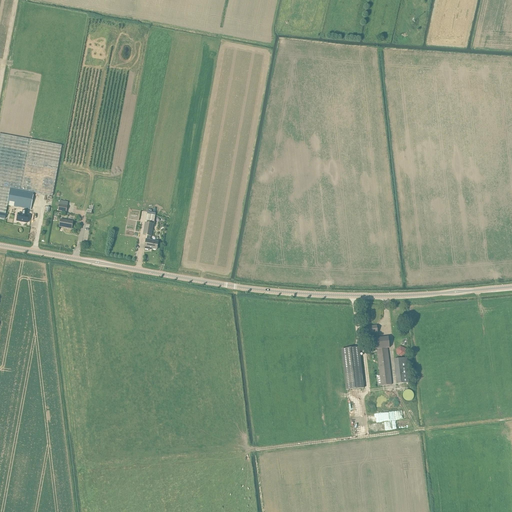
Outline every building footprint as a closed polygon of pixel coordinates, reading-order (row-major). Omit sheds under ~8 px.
[(31,210),(34,193),(52,196),(62,146),(0,134),(0,212),(6,213),(8,201),(20,203),(19,208),(31,210)] [(60,201),(59,205),(58,211),(66,213),(68,203),(60,201)] [(18,213),(18,216),(17,220),(23,222),(27,223),(29,215),(27,215),(28,211),(23,210),(22,214),(18,213)] [(156,222),(157,213),(148,212),(147,220),(156,222)] [(61,219),(60,222),(59,227),(60,226),(64,227),(64,228),(72,229),(73,221),(61,219)] [(146,239),(145,244),(144,249),(149,250),(150,249),(157,250),(158,241),(149,240),(150,236),(151,236),(153,224),(145,223),(143,235),(147,235),(146,239)] [(364,327),(365,332),(365,335),(373,334),(373,336),(370,336),(370,339),(373,339),(375,350),(377,350),(380,376),(377,376),(378,386),(391,384),(387,348),(389,348),(388,337),(378,338),(377,326),(364,327)] [(405,346),(395,348),(397,356),(407,354),(405,346)] [(341,350),(342,355),(346,390),(364,388),(359,347),(341,350)] [(407,358),(393,359),(396,384),(410,382),(407,358)] [(410,393),(410,391),(410,390),(409,389),(408,388),(407,387),(405,387),(403,387),(402,387),(401,388),(400,389),(400,391),(400,392),(400,393),(401,395),(403,396),(404,396),(406,396),(408,395),(409,394),(409,393),(410,393)] [(405,418),(405,411),(388,412),(389,416),(393,416),(393,419),(398,419),(405,418)]
